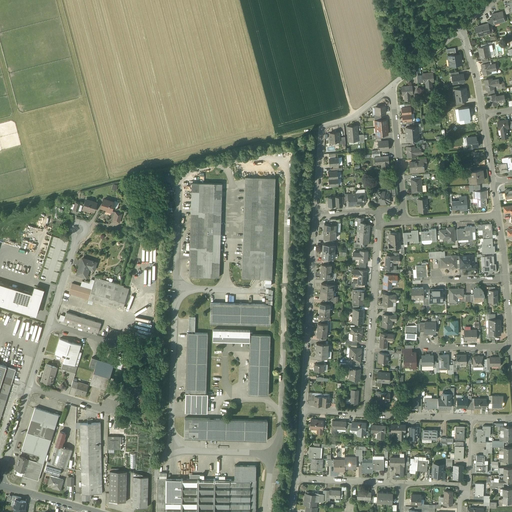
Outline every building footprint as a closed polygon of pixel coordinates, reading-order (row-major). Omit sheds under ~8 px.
[(499,21),(499,23),(505,22),(503,13),(497,14),(497,13),(492,14),(492,17),(494,23),(499,21)] [(485,32),(486,35),(491,33),(489,26),(489,23),(488,24),(483,25),(484,26),(475,28),(477,35),(485,32)] [(480,53),(481,58),(482,58),(488,57),(489,57),(488,52),(490,51),(489,46),(480,48),(481,53),(480,53)] [(449,59),(450,66),(461,65),(460,54),(456,54),(454,54),(447,55),(448,59),(449,59)] [(482,64),(484,74),(491,72),(490,71),(496,69),(495,64),(489,65),(489,62),(483,64),(482,64)] [(425,82),(426,89),(432,88),(431,81),(433,81),(432,74),(422,75),(422,76),(423,82),(425,82)] [(453,75),(454,83),(464,82),(463,74),(459,75),(459,74),(453,75)] [(485,80),(487,90),(488,90),(494,88),(494,86),(500,84),(499,79),(493,80),(492,78),(485,80)] [(404,94),(405,100),(411,100),(410,94),(412,94),(412,88),(412,86),(401,87),(402,94),(404,94)] [(456,101),(457,102),(463,100),(467,100),(465,88),(455,90),(456,90),(457,94),(455,94),(456,101)] [(488,96),(490,106),(497,104),(497,102),(506,100),(504,95),(496,96),(495,94),(489,95),(488,96)] [(376,114),(381,114),(385,114),(384,109),(385,109),(385,106),(380,106),(379,105),(378,105),(377,106),(377,108),(375,108),(376,114)] [(411,120),(411,113),(410,106),(404,107),(401,107),(402,114),(402,121),(405,121),(411,120)] [(470,118),(468,107),(458,108),(458,109),(459,119),(460,119),(463,119),(470,118)] [(376,121),(377,128),(385,127),(386,127),(386,120),(381,120),(376,120),(376,121)] [(501,129),(503,139),(508,138),(506,128),(509,128),(508,122),(508,120),(498,122),(499,129),(501,129)] [(347,130),(348,140),(358,139),(357,135),(356,126),(347,127),(347,130)] [(418,139),(418,133),(417,126),(413,126),(405,127),(406,134),(406,141),(414,140),(418,140),(418,139)] [(385,130),(385,127),(377,128),(377,135),(382,135),(387,135),(387,130),(385,130)] [(330,139),(330,142),(339,141),(339,137),(338,132),(329,133),(330,136),(329,137),(329,139),(330,139)] [(468,147),(472,147),(478,146),(477,140),(476,140),(475,136),(472,137),(471,136),(471,137),(466,137),(467,138),(468,147)] [(378,150),(378,151),(379,150),(388,150),(388,140),(381,141),(378,141),(378,142),(378,148),(378,149),(378,150)] [(407,147),(408,156),(415,156),(415,154),(421,154),(421,148),(415,149),(415,146),(409,147),(407,147)] [(381,167),(381,168),(389,167),(388,156),(380,156),(374,157),(375,165),(381,164),(382,167),(381,167)] [(499,164),(500,172),(508,171),(507,169),(511,167),(511,161),(511,162),(510,157),(505,157),(506,163),(499,164)] [(409,162),(410,172),(424,171),(423,164),(423,162),(423,161),(420,161),(409,162)] [(470,179),(471,182),(483,180),(481,169),(472,171),(468,172),(469,179),(470,179)] [(242,278),(272,279),(275,178),(245,177),(242,278)] [(411,179),(412,193),(422,192),(422,191),(422,185),(421,178),(411,179)] [(189,276),(219,277),(222,183),(192,182),(189,276)] [(388,190),(389,197),(396,196),(395,187),(386,188),(386,191),(388,190)] [(373,199),(373,204),(384,203),(389,203),(389,197),(388,190),(386,191),(383,191),(376,192),(376,196),(377,197),(377,198),(375,198),(374,198),(373,199)] [(477,202),(477,206),(486,205),(485,195),(487,195),(487,190),(480,190),(478,190),(479,201),(477,201),(477,202)] [(363,194),(362,194),(355,195),(356,204),(363,204),(363,199),(363,194)] [(348,205),(356,204),(355,195),(348,195),(348,200),(348,205)] [(462,209),(462,211),(467,210),(466,196),(460,197),(461,201),(456,202),(456,201),(452,201),(452,203),(452,209),(460,209),(462,209)] [(84,208),(94,211),(96,202),(86,199),(84,208)] [(101,207),(111,210),(114,202),(104,199),(101,207)] [(417,199),(418,212),(427,211),(426,199),(417,199)] [(511,204),(503,206),(504,213),(511,212),(504,213),(503,207),(510,206),(511,205),(511,204)] [(112,220),(119,222),(122,213),(115,211),(112,220)] [(324,224),(323,231),(335,231),(336,222),(329,222),(329,224),(324,224)] [(357,225),(357,230),(369,231),(369,225),(364,224),(364,223),(362,222),(360,222),(360,225),(357,225)] [(482,231),(483,235),(490,235),(492,235),(492,229),(491,229),(491,224),(492,224),(492,223),(478,224),(478,229),(482,229),(482,231)] [(467,237),(467,239),(472,239),(471,226),(467,226),(467,228),(459,228),(460,237),(467,237)] [(450,238),(450,240),(454,240),(453,227),(449,227),(449,229),(441,229),(442,238),(450,238)] [(432,239),(432,241),(436,241),(436,228),(431,228),(431,230),(423,231),(424,239),(432,239)] [(414,240),(414,242),(418,242),(418,229),(413,229),(413,231),(406,232),(406,240),(414,240)] [(368,243),(369,231),(357,230),(356,236),(358,236),(358,242),(361,243),(368,243)] [(388,244),(389,249),(400,248),(399,245),(399,243),(399,238),(400,238),(399,233),(390,233),(391,244),(388,244)] [(482,249),(482,253),(494,252),(494,248),(493,248),(492,241),(483,241),(484,249),(482,249)] [(365,261),(366,261),(367,251),(359,251),(359,253),(353,252),(352,258),(359,258),(359,261),(365,261)] [(386,255),(385,265),(392,266),(392,262),(398,262),(398,256),(392,256),(393,256),(386,255)] [(451,266),(451,268),(456,268),(455,255),(451,255),(451,257),(440,258),(441,267),(451,266)] [(473,256),(469,256),(469,258),(462,259),(462,261),(462,268),(467,268),(470,267),(470,269),(474,269),(474,264),(473,256)] [(77,274),(86,277),(89,268),(93,269),(96,262),(93,261),(82,258),(80,265),(77,274)] [(483,267),(483,271),(496,270),(495,266),(494,266),(493,259),(484,259),(485,267),(483,267)] [(416,266),(417,277),(427,276),(426,265),(416,266)] [(358,280),(365,281),(365,280),(365,270),(360,270),(358,270),(354,270),(353,270),(352,276),(358,276),(358,280)] [(390,286),(390,284),(391,281),(396,282),(397,276),(391,275),(384,275),(384,285),(390,286)] [(93,285),(91,289),(88,299),(117,308),(123,286),(100,279),(98,286),(93,285)] [(0,304),(26,312),(32,293),(0,283),(0,304)] [(69,293),(88,299),(91,289),(80,285),(72,283),(69,293)] [(34,286),(32,291),(43,294),(44,289),(34,286)] [(482,300),(482,296),(482,294),(482,291),(482,290),(481,289),(480,288),(478,287),(477,288),(476,287),(475,287),(474,289),(473,289),(473,295),(474,302),(476,301),(480,300),(482,300)] [(412,288),(412,299),(423,299),(423,298),(423,288),(412,288)] [(354,303),(359,303),(359,302),(364,302),(365,290),(354,289),(354,297),(352,297),(352,303),(353,303),(354,303)] [(429,298),(429,301),(439,300),(440,300),(439,289),(429,290),(429,298)] [(449,302),(456,302),(456,297),(463,297),(463,289),(449,289),(449,302)] [(488,290),(489,302),(489,301),(493,300),(493,302),(497,302),(497,294),(496,294),(496,291),(497,291),(497,290),(495,290),(488,290)] [(36,316),(43,294),(32,291),(32,293),(26,312),(36,316)] [(387,305),(391,305),(392,301),(395,301),(395,295),(383,294),(382,305),(387,305)] [(210,323),(270,325),(271,305),(210,303),(210,323)] [(352,322),(362,323),(363,309),(353,309),(352,322)] [(66,312),(65,315),(63,320),(63,321),(99,332),(102,323),(66,312)] [(382,327),(391,327),(391,320),(396,320),(396,315),(393,315),(390,315),(390,314),(387,314),(383,314),(382,327)] [(142,317),(138,327),(150,331),(154,322),(142,317)] [(443,326),(444,334),(458,334),(457,321),(451,321),(451,326),(443,326)] [(424,333),(434,333),(435,325),(435,322),(425,322),(425,324),(424,332),(424,333)] [(405,337),(415,338),(416,330),(416,327),(406,326),(405,337)] [(360,341),(360,337),(360,334),(362,334),(362,329),(351,328),(350,333),(353,333),(352,341),(360,341)] [(212,340),(249,341),(249,334),(249,333),(250,331),(213,329),(212,340)] [(464,330),(464,339),(476,339),(476,338),(476,330),(464,330)] [(207,333),(195,333),(188,333),(187,333),(185,393),(205,393),(207,333)] [(379,346),(386,347),(387,340),(393,340),(393,334),(387,334),(387,333),(380,333),(379,346)] [(252,335),(249,334),(249,341),(248,395),(268,395),(270,335),(252,335)] [(63,362),(74,366),(81,345),(59,338),(55,354),(64,357),(63,362)] [(142,354),(148,356),(152,343),(134,338),(130,350),(136,352),(138,348),(139,348),(139,349),(143,350),(142,354)] [(360,362),(360,357),(360,354),(361,348),(350,347),(349,353),(351,353),(351,357),(349,357),(349,361),(352,361),(360,362)] [(378,362),(387,363),(388,353),(386,353),(378,352),(378,362)] [(409,366),(410,367),(416,367),(415,353),(412,353),(409,353),(404,353),(404,354),(405,366),(409,366)] [(456,361),(456,364),(466,364),(466,355),(456,356),(456,361)] [(421,356),(422,366),(432,366),(433,366),(433,362),(433,356),(421,356)] [(439,363),(439,369),(448,369),(448,366),(448,356),(439,356),(439,363)] [(473,357),(473,367),(483,367),(483,359),(483,357),(473,357)] [(490,358),(490,366),(499,366),(499,357),(490,357),(490,358)] [(89,366),(94,368),(97,359),(92,358),(89,366)] [(111,364),(97,359),(94,368),(93,372),(109,377),(113,367),(113,364),(111,364)] [(113,364),(113,367),(121,369),(123,362),(116,359),(114,365),(113,364)] [(61,369),(75,373),(77,367),(77,366),(74,366),(63,362),(61,369)] [(0,364),(0,386),(2,381),(11,384),(16,369),(0,364)] [(41,381),(52,384),(52,383),(51,383),(53,376),(54,376),(57,367),(46,364),(41,381)] [(349,379),(359,380),(360,369),(352,368),(350,368),(349,379)] [(90,383),(106,388),(109,377),(93,372),(90,383)] [(382,382),(388,382),(388,373),(377,372),(377,381),(382,382)] [(0,419),(1,417),(0,417),(0,415),(1,413),(2,413),(11,384),(2,381),(0,386),(0,419)] [(76,391),(85,394),(88,385),(84,383),(84,385),(79,383),(78,383),(77,388),(76,391)] [(130,406),(145,406),(145,387),(131,387),(130,406)] [(350,404),(357,404),(358,390),(356,390),(351,390),(351,399),(350,404)] [(376,405),(382,406),(383,398),(389,399),(389,393),(384,392),(376,391),(375,396),(376,396),(376,405)] [(408,408),(417,408),(417,397),(418,392),(417,392),(406,392),(405,397),(409,397),(408,408)] [(185,412),(207,412),(207,394),(185,393),(185,412)] [(442,399),(438,399),(437,408),(450,408),(450,399),(450,394),(449,394),(442,394),(442,399)] [(314,405),(321,405),(322,397),(315,396),(314,396),(314,400),(314,405)] [(497,408),(503,409),(503,402),(503,401),(503,396),(498,396),(498,398),(492,397),(491,403),(491,408),(497,408)] [(329,397),(322,397),(321,405),(329,406),(329,397)] [(429,407),(437,408),(438,399),(425,399),(425,408),(429,408),(429,407)] [(466,408),(467,402),(467,399),(456,399),(456,407),(466,408)] [(474,408),(485,408),(485,399),(474,399),(474,403),(473,408),(474,408)] [(126,415),(131,416),(133,412),(133,411),(141,411),(141,413),(145,413),(145,406),(130,406),(129,406),(129,410),(128,411),(127,411),(126,415)] [(35,407),(32,417),(56,424),(59,415),(35,407)] [(115,419),(124,422),(126,415),(117,412),(115,419)] [(51,439),(56,424),(32,417),(27,431),(51,439)] [(184,438),(266,441),(267,420),(184,418),(184,438)] [(317,434),(322,434),(322,428),(323,426),(323,420),(310,420),(310,429),(317,429),(317,434)] [(332,420),(331,428),(337,429),(345,429),(345,428),(346,422),(346,421),(332,420)] [(358,435),(364,436),(365,430),(365,423),(355,422),(355,429),(359,430),(358,435)] [(80,439),(81,500),(89,500),(89,493),(102,493),(100,423),(80,423),(80,428),(79,428),(79,439),(80,439)] [(378,438),(384,438),(384,433),(385,426),(374,425),(374,432),(378,432),(378,438)] [(397,438),(404,438),(404,432),(405,425),(391,425),(391,431),(391,432),(397,432),(397,438)] [(455,439),(463,439),(463,432),(464,432),(464,426),(456,426),(455,439)] [(485,442),(485,436),(485,429),(482,429),(477,428),(477,442),(485,442)] [(431,439),(436,439),(437,430),(430,430),(423,430),(422,438),(431,439)] [(43,464),(51,439),(27,431),(21,450),(27,452),(30,453),(39,456),(37,462),(43,464)] [(56,445),(61,446),(63,440),(63,441),(64,438),(64,437),(65,433),(60,431),(56,445)] [(50,462),(66,468),(72,450),(61,446),(56,445),(50,462)] [(308,457),(311,458),(311,469),(321,469),(319,469),(319,465),(321,465),(322,458),(319,458),(319,451),(317,451),(318,447),(320,447),(309,446),(308,457)] [(455,446),(454,453),(454,459),(462,459),(462,452),(463,452),(463,446),(455,446)] [(29,459),(37,462),(39,456),(30,453),(28,459),(29,459)] [(476,455),(475,472),(487,472),(487,465),(484,464),(484,460),(484,456),(484,455),(483,455),(476,455)] [(24,472),(25,472),(29,459),(28,459),(26,458),(19,456),(15,469),(24,472)] [(417,470),(417,460),(418,458),(418,456),(414,456),(414,458),(410,458),(410,463),(409,464),(410,464),(409,470),(415,470),(417,470)] [(344,457),(344,460),(344,468),(355,468),(355,458),(355,460),(351,460),(351,457),(344,457)] [(395,474),(403,475),(403,466),(404,466),(404,457),(393,457),(393,458),(393,465),(396,465),(396,474),(395,474)] [(38,480),(43,464),(37,462),(29,459),(25,472),(24,472),(23,475),(38,480)] [(344,471),(344,468),(344,460),(337,460),(337,462),(334,462),(334,459),(333,459),(333,465),(333,471),(344,471)] [(372,459),(372,462),(372,469),(383,469),(383,459),(383,461),(379,461),(379,459),(372,459)] [(427,461),(417,460),(417,470),(420,470),(421,468),(427,469),(427,461)] [(372,472),(372,469),(372,462),(365,462),(365,464),(362,464),(362,462),(361,462),(361,472),(372,472)] [(44,470),(59,475),(61,469),(46,464),(44,470)] [(234,465),(234,476),(249,476),(249,479),(255,480),(255,465),(234,465)] [(441,477),(442,477),(442,474),(442,471),(443,466),(433,465),(432,476),(435,476),(438,476),(441,477)] [(453,479),(461,479),(462,472),(462,466),(454,466),(453,479)] [(109,470),(109,486),(108,501),(125,501),(126,486),(126,471),(109,470)] [(55,488),(60,489),(63,479),(50,476),(48,483),(53,485),(55,486),(55,488)] [(255,511),(255,480),(249,479),(249,476),(234,476),(234,479),(215,479),(215,478),(213,478),(213,479),(199,479),(199,478),(197,478),(197,479),(182,479),(182,478),(181,478),(181,479),(157,478),(156,511),(255,511)] [(132,506),(147,507),(147,477),(132,477),(132,506)] [(474,496),(483,496),(483,483),(475,483),(474,496)] [(370,499),(371,496),(371,492),(363,492),(363,491),(357,491),(357,498),(370,499)] [(452,491),(444,491),(444,497),(443,504),(447,504),(446,505),(448,505),(448,504),(452,504),(452,497),(452,491)] [(303,505),(306,505),(314,506),(315,499),(317,500),(317,499),(323,500),(323,497),(323,494),(313,492),(312,495),(305,494),(303,505)] [(377,501),(392,502),(392,493),(377,492),(377,496),(376,501),(377,501)] [(417,504),(420,504),(421,499),(421,494),(411,494),(410,504),(417,504)] [(14,507),(24,509),(26,502),(20,500),(15,499),(15,500),(14,506),(13,506),(14,507)]
